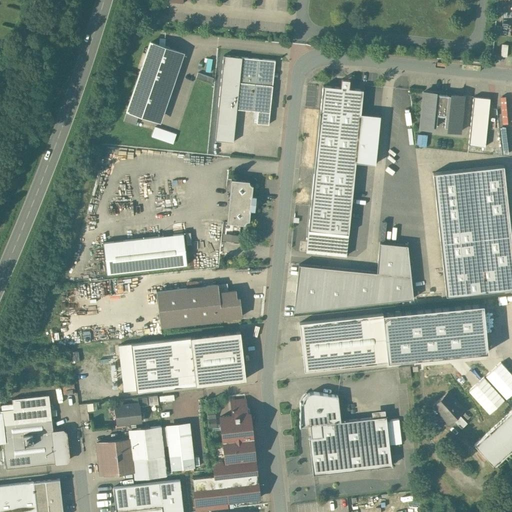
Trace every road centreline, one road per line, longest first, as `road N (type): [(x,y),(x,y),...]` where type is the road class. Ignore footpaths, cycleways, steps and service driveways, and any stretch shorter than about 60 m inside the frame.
road 1 (residential): [(282,511),(266,382),(299,72),(319,57),(511,76)]
road 2 (secondary): [(0,278),(102,0)]
